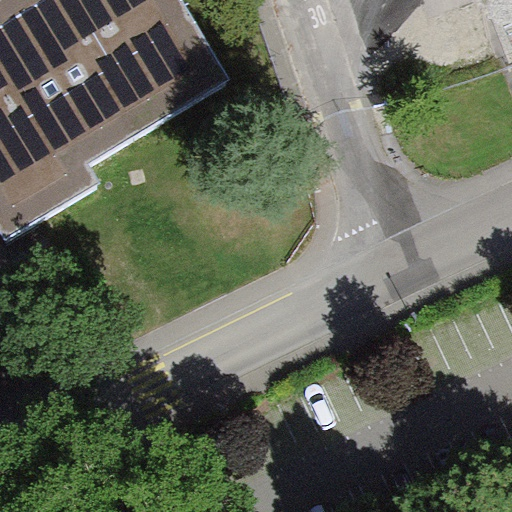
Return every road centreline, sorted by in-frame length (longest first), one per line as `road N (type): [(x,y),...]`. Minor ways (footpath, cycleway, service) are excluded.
road 1 (tertiary): [(116,395),(392,258)]
road 2 (residential): [(303,0),(392,258)]
road 3 (tertiary): [(392,258),(511,205)]
road 4 (tertiary): [(0,454),(116,395)]
road 5 (residential): [(116,395),(165,511)]
